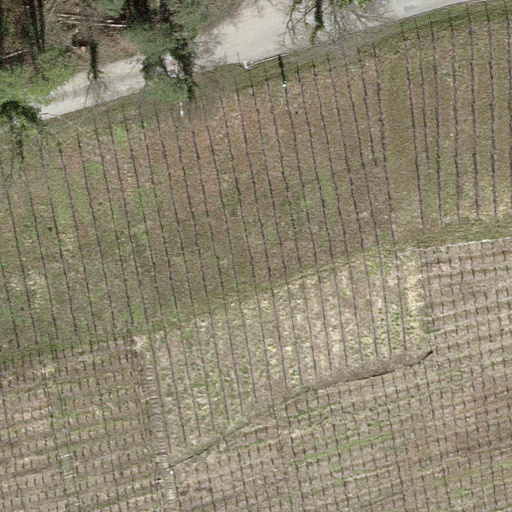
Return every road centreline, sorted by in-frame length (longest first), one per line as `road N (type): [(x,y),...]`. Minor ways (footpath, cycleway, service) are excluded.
road 1 (track): [(0,113),(272,36)]
road 2 (track): [(272,36),(400,0)]
